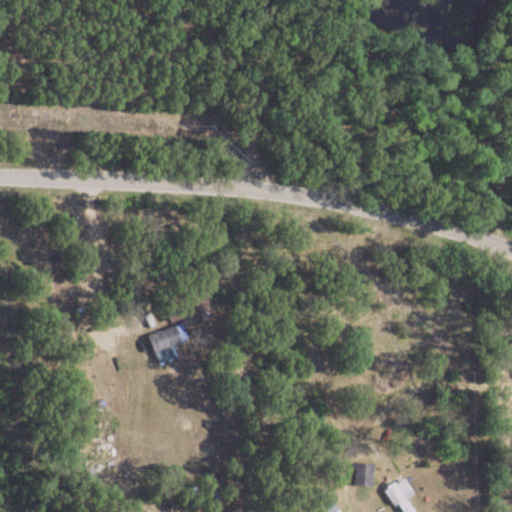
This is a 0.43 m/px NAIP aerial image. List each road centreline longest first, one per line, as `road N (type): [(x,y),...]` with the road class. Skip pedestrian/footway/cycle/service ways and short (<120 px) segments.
road 1 (residential): [(491,511),(495,0)]
road 2 (residential): [(493,245),(339,202),(229,185),(0,176)]
